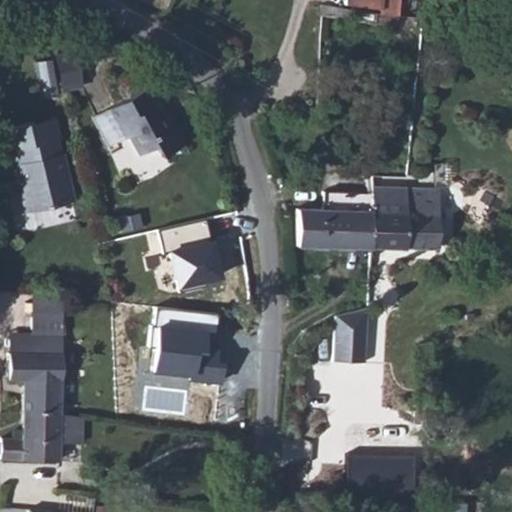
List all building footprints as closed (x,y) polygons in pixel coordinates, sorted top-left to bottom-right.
[(139,0),(168,10),(170,0),(139,0)] [(365,0),(365,8),(380,10),(381,0),(365,0)] [(397,0),(381,0),(380,10),(380,12),(395,15),(397,0)] [(380,12),(320,4),(319,15),(415,28),(416,15),(395,15),(380,12)] [(73,57),(54,61),(60,91),(79,86),(73,57)] [(182,143),(163,109),(157,113),(143,89),(91,117),(107,146),(129,135),(139,154),(154,145),(159,155),(182,143)] [(51,117),(31,122),(32,127),(53,122),(51,117)] [(31,122),(0,129),(0,147),(1,151),(7,150),(12,148),(16,163),(10,164),(14,182),(17,181),(24,212),(71,201),(60,153),(57,153),(54,139),(56,138),(53,122),(32,127),(31,122)] [(12,148),(7,150),(10,164),(16,163),(12,148)] [(438,188),(370,185),(370,193),(369,247),(436,248),(438,188)] [(295,245),(369,247),(370,193),(321,191),(321,209),(295,208),(295,245)] [(217,276),(203,217),(155,229),(160,253),(168,251),(177,291),(204,285),(202,279),(217,276)] [(168,284),(143,281),(141,301),(166,303),(168,284)] [(30,293),(30,313),(61,313),(61,297),(30,293)] [(200,348),(202,332),(213,333),(215,312),(154,306),(151,325),(149,325),(146,346),(152,347),(150,370),(188,374),(188,379),(218,382),(220,363),(214,362),(215,350),(200,348)] [(366,307),(333,314),(331,361),(364,362),(366,307)] [(22,380),(21,413),(59,415),(61,313),(30,313),(30,333),(29,353),(6,352),(6,380),(22,380)] [(7,332),(6,352),(29,353),(30,333),(7,332)] [(0,458),(57,460),(58,442),(80,443),(81,416),(59,415),(21,413),(20,438),(0,437),(0,458)]
